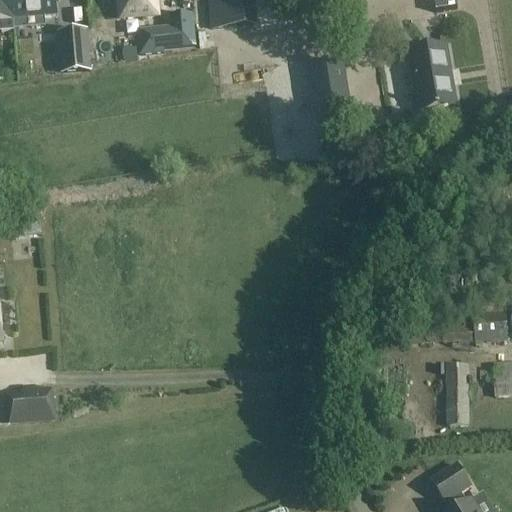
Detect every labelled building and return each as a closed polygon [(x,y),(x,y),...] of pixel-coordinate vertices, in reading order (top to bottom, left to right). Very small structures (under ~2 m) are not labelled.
[(0,0),(0,23),(3,23),(4,33),(14,32),(14,22),(13,20),(11,0),(0,0)] [(11,0),(13,20),(57,17),(55,0),(11,0)] [(119,0),(121,14),(121,21),(139,19),(157,18),(155,0),(119,0)] [(252,28),(250,0),(209,0),(212,31),(252,28)] [(139,34),(141,57),(162,56),(162,52),(196,48),(192,17),(170,19),(170,31),(153,33),(140,34),(139,34)] [(88,32),(57,34),(60,77),(91,74),(88,32)] [(409,56),(419,115),(456,109),(446,50),(409,56)] [(309,70),(319,130),(353,123),(343,65),(309,70)] [(14,241),(43,238),(41,220),(12,223),(14,241)] [(441,321),(442,345),(474,344),(474,346),(507,345),(507,327),(511,327),(511,314),(475,315),(475,320),(441,321)] [(511,365),(493,367),(495,400),(511,398),(511,365)] [(445,368),(446,430),(469,429),(469,368),(445,368)] [(9,426),(56,421),(53,390),(6,394),(9,426)] [(474,511),(470,504),(467,506),(461,496),(471,490),(457,468),(432,484),(445,506),(449,503),(454,511),(474,511)]
